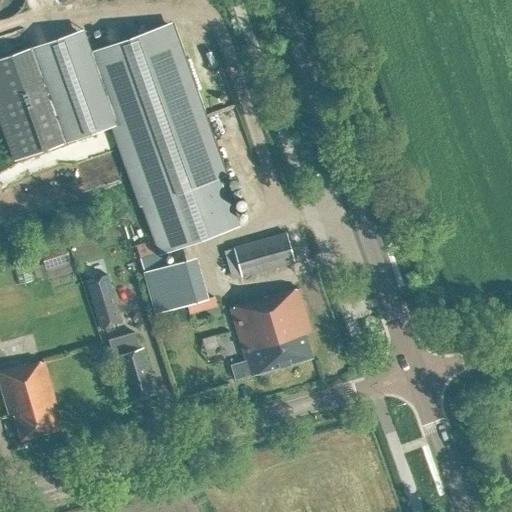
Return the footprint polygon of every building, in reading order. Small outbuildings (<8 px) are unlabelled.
[(0,0),(0,23),(11,18),(19,7),(20,0),(0,0)] [(32,46),(0,57),(0,124),(13,161),(110,126),(138,206),(140,206),(152,240),(158,254),(164,252),(239,225),(222,176),(225,175),(171,21),(90,50),(83,28),(32,46)] [(241,276),(294,261),(286,231),(232,247),(241,276)] [(168,264),(164,252),(158,254),(152,240),(134,245),(142,271),(168,264)] [(46,268),(68,261),(62,244),(40,251),(46,268)] [(18,284),(33,280),(26,256),(11,261),(18,284)] [(154,312),(186,304),(174,262),(168,264),(142,271),(154,312)] [(99,326),(120,319),(106,273),(85,279),(99,326)] [(250,375),(311,356),(304,333),(311,331),(298,287),(230,307),(245,360),(230,364),(234,379),(250,374),(250,375)] [(192,311),(220,303),(217,294),(189,301),(192,311)] [(138,349),(133,332),(108,339),(113,357),(117,356),(123,379),(126,378),(132,398),(151,392),(146,373),(149,372),(142,348),(138,349)] [(207,334),(209,352),(234,350),(232,332),(207,334)] [(55,402),(43,360),(29,364),(28,362),(0,369),(0,386),(8,416),(13,414),(20,439),(57,428),(50,404),(55,402)]
